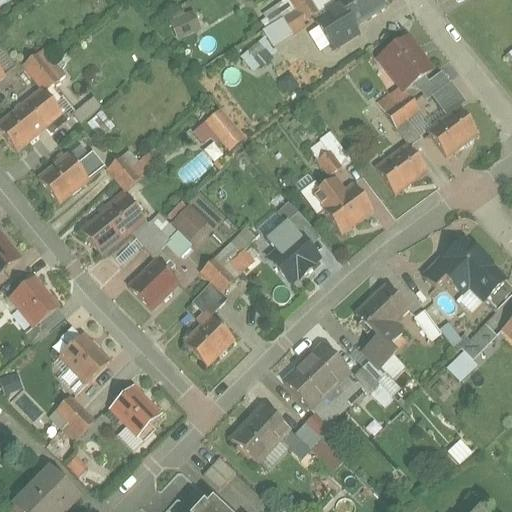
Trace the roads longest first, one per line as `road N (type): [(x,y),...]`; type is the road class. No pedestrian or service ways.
road 1 (residential): [(470,190),(354,279),(210,417)]
road 2 (residential): [(0,179),(210,417)]
road 3 (residential): [(421,0),(511,121)]
road 4 (residential): [(210,417),(117,511)]
